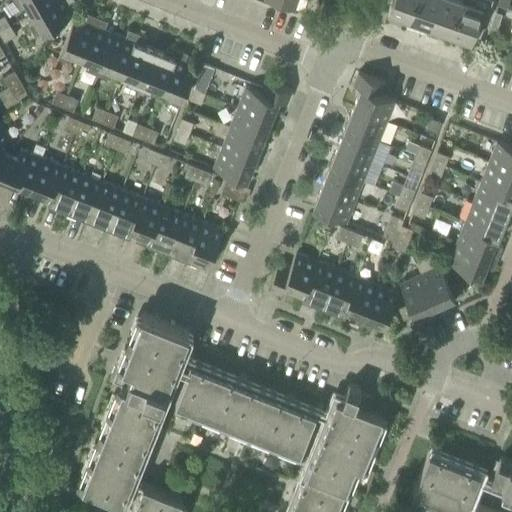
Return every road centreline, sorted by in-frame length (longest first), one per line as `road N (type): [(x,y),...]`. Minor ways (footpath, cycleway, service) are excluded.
road 1 (residential): [(238,321),(511,426)]
road 2 (residential): [(238,321),(334,66)]
road 3 (residential): [(334,66),(300,63),(153,0)]
road 4 (residential): [(511,104),(378,57),(334,66)]
road 5 (residential): [(64,430),(123,278)]
road 6 (residential): [(0,229),(123,278)]
road 7 (residential): [(123,278),(238,321)]
